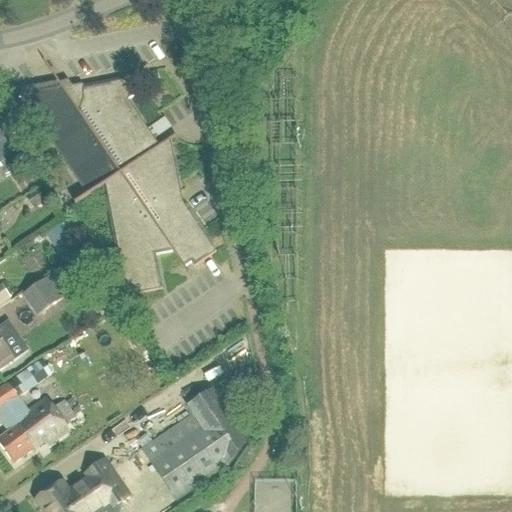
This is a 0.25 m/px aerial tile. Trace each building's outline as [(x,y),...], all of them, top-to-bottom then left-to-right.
[(74,206),(75,207),(170,143),(176,139),(175,138),(157,150),(154,145),(156,144),(127,102),(136,96),(126,83),(84,91),(83,87),(73,89),(68,82),(10,93),(11,99),(0,105),(0,117),(12,136),(23,129),(18,100),(21,98),(34,117),(79,182),(80,181),(90,196),(74,206)] [(164,136),(178,126),(171,116),(157,126),(164,136)] [(0,156),(10,150),(0,134),(0,156)] [(170,143),(75,207),(105,188),(127,299),(162,292),(156,258),(173,254),(188,277),(189,277),(184,270),(191,265),(194,269),(216,255),(182,205),(177,206),(175,196),(180,195),(170,143)] [(40,191),(32,195),(37,205),(45,200),(40,191)] [(50,241),(66,266),(85,254),(66,227),(54,235),(56,237),(50,241)] [(79,258),(69,265),(84,286),(94,278),(81,260),(79,258)] [(214,286),(229,275),(221,263),(205,273),(214,286)] [(23,297),(38,318),(63,300),(50,282),(52,281),(50,279),(23,297)] [(3,288),(0,290),(0,308),(11,301),(3,288)] [(0,372),(15,362),(3,346),(17,337),(9,326),(8,324),(0,330),(0,372)] [(197,342),(201,352),(216,346),(213,336),(197,342)] [(24,396),(51,376),(41,361),(13,381),(24,396)] [(229,467),(230,468),(252,436),(219,386),(189,407),(193,412),(229,467)] [(0,412),(0,423),(9,436),(0,442),(0,447),(13,466),(44,444),(48,449),(69,434),(64,427),(76,419),(65,404),(53,412),(47,402),(30,414),(20,400),(19,399),(15,401),(0,412)] [(192,415),(191,414),(141,452),(178,505),(230,469),(192,415)] [(38,502),(44,511),(72,511),(121,478),(109,461),(85,478),(87,481),(68,495),(61,485),(38,502)] [(121,478),(72,511),(105,511),(107,511),(108,511),(115,511),(135,498),(121,478)]
